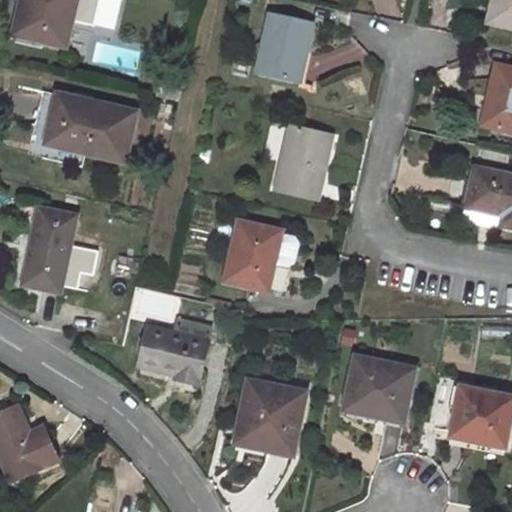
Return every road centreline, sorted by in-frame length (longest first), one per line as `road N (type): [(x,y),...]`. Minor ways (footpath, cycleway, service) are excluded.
road 1 (residential): [(511,265),(362,237),(406,45)]
road 2 (residential): [(0,334),(116,411),(198,511)]
